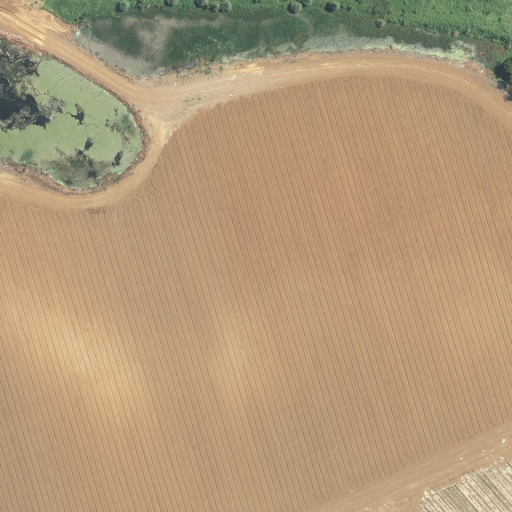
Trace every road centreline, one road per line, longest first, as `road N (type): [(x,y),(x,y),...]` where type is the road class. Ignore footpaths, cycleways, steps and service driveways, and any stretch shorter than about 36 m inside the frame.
road 1 (unknown): [(0,24),(128,0),(340,3),(511,24)]
road 2 (unknown): [(0,192),(63,212),(112,202),(144,175),(163,128)]
road 3 (unknown): [(357,511),(511,440)]
